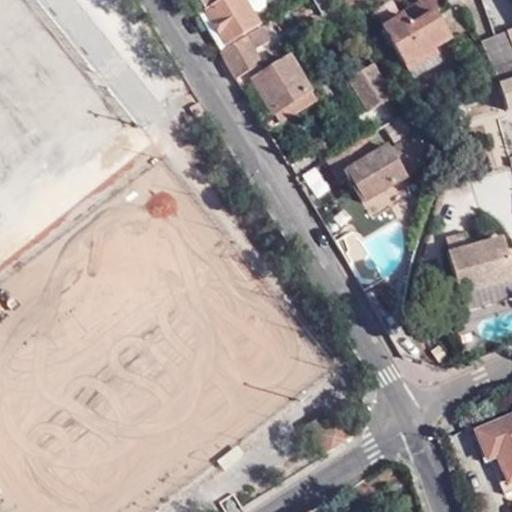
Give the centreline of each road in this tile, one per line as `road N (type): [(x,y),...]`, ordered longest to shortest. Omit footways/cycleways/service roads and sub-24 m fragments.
road 1 (residential): [(156,0),(407,417)]
road 2 (residential): [(269,511),(407,417)]
